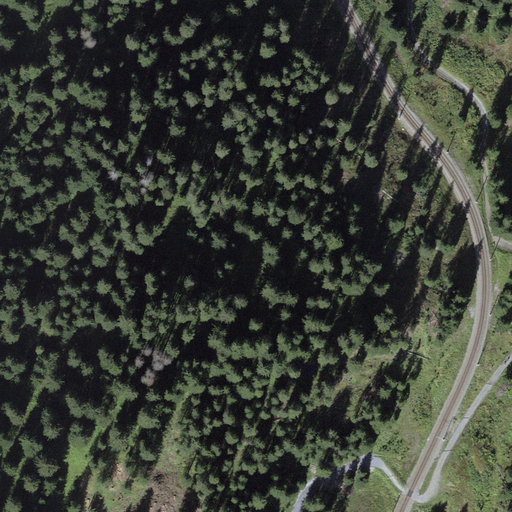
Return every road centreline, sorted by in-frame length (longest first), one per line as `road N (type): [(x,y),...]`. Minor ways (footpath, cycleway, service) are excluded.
road 1 (track): [(511,259),(493,225),(485,130),(469,93),(419,54),(410,0)]
road 2 (track): [(426,497),(452,438),(511,359)]
